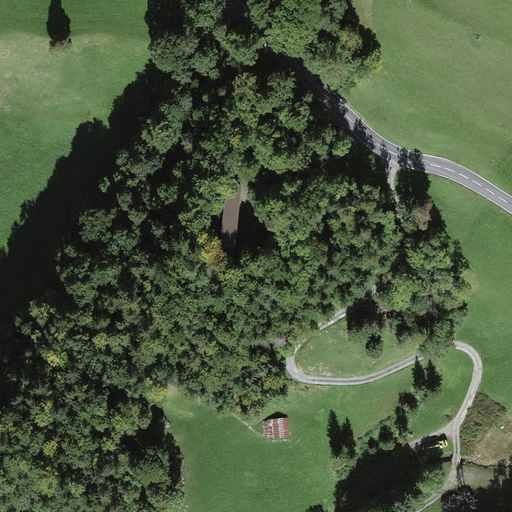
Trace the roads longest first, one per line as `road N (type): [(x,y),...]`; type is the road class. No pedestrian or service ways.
road 1 (track): [(388,151),(401,259),(360,300),(297,341),(289,364),(301,377),(352,382),(446,344),(470,350),(478,365),(459,419),(382,465),(336,511)]
road 2 (tertiary): [(226,0),(376,143),(459,173),(511,205)]
